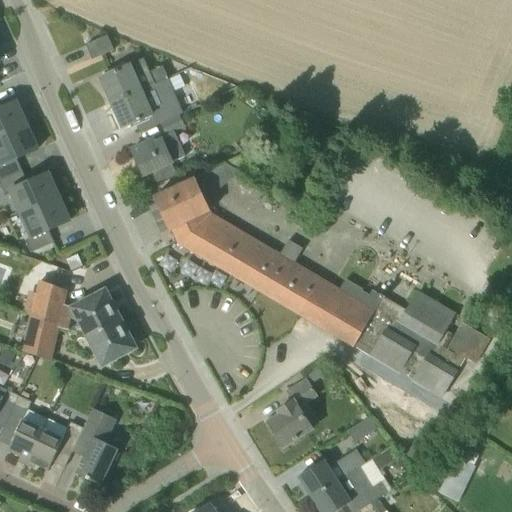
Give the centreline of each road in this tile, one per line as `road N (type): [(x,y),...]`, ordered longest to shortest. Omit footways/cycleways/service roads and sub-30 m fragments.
road 1 (tertiary): [(225,444),(131,273),(9,0)]
road 2 (residential): [(403,4),(388,70),(480,112)]
road 3 (residential): [(225,444),(115,511)]
